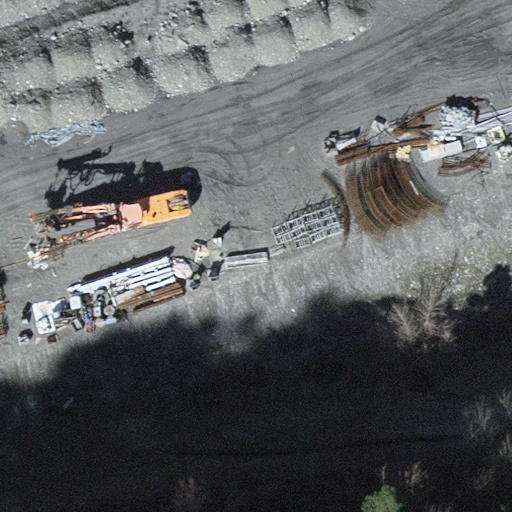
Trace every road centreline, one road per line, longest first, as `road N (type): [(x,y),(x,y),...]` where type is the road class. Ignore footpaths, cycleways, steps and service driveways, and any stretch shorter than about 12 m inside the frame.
road 1 (motorway): [(0,285),(511,92)]
road 2 (motorway): [(220,0),(0,78)]
